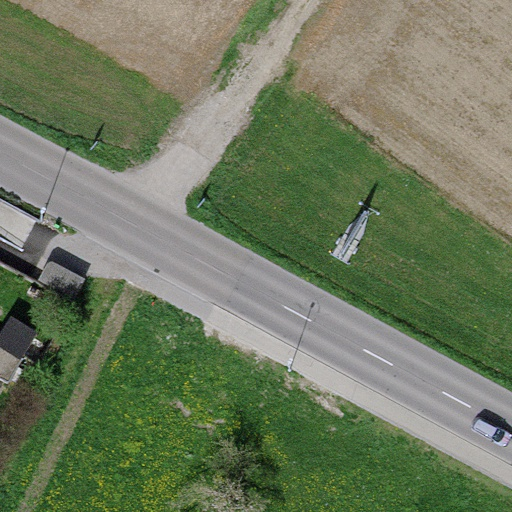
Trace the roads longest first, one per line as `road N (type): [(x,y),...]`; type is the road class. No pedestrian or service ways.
road 1 (secondary): [(511,430),(0,153)]
road 2 (track): [(126,220),(253,80),(308,0)]
